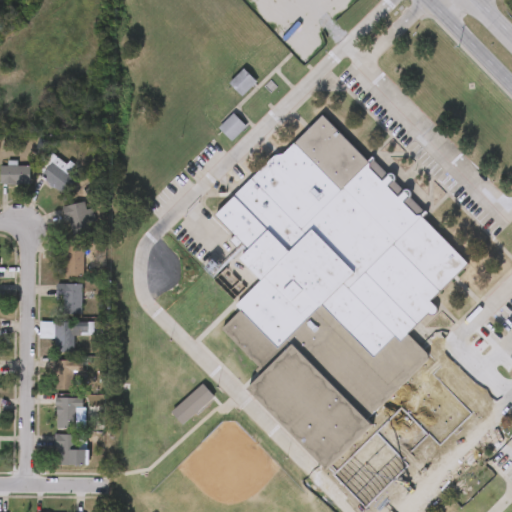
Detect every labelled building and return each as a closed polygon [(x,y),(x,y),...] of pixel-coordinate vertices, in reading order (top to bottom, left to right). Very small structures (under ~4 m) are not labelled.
[(256,80),(243,66),(228,81),(241,95),(256,80)] [(246,124),(232,111),(218,126),(231,139),(246,124)] [(469,263),(429,301),(437,309),(409,335),(431,358),(375,412),(382,419),(327,472),(249,390),(266,374),(260,367),(257,369),(221,331),(241,311),(236,306),(261,282),(239,259),(249,250),(216,215),(281,152),(283,153),(323,115),(381,176),(383,174),(469,263)] [(42,176),(58,158),(67,166),(64,169),(77,180),(64,195),(42,176)] [(0,184),(0,165),(29,165),(29,184),(0,184)] [(55,191),(51,189),(56,179),(34,167),(21,192),(47,205),(55,191)] [(0,198),(14,199),(14,179),(0,179),(0,174),(0,198)] [(66,204),(89,202),(91,231),(68,233),(66,204)] [(45,220),(52,249),(79,243),(74,222),(68,223),(67,215),(45,220)] [(86,275),(62,275),(62,243),(86,243),(86,275)] [(45,289),(67,290),(68,260),(46,259),(45,289)] [(55,313),(55,283),(81,283),(81,313),(55,313)] [(66,297),(40,297),(40,327),(66,327),(66,297)] [(73,352),(54,352),(54,321),(88,321),(88,335),(73,335),(73,352)] [(22,351),(37,352),(37,335),(23,335),(22,351)] [(76,360),(76,390),(54,390),(54,360),(76,360)] [(55,403),(56,385),(66,385),(66,374),(39,374),(39,403),(55,403)] [(199,409),(186,395),(153,426),(166,439),(199,409)] [(56,428),(56,397),(75,397),(75,428),(56,428)] [(39,441),(60,441),(60,421),(66,421),(66,411),(38,411),(39,441)] [(87,448),(87,465),(55,464),(56,434),(76,434),(76,448),(87,448)] [(71,478),(71,463),(57,463),(57,448),(38,447),(38,463),(42,463),(41,478),(71,478)]
